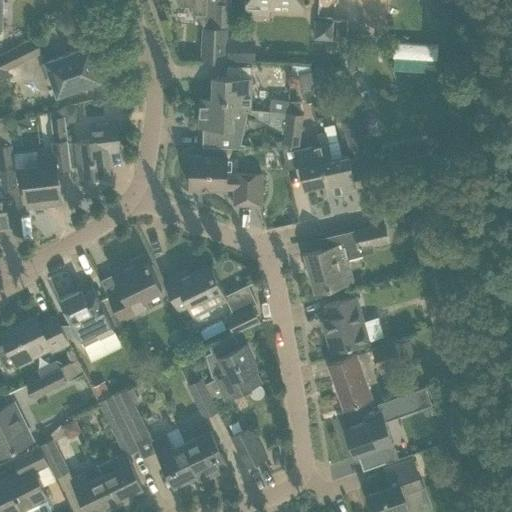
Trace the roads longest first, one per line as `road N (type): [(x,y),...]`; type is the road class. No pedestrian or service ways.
road 1 (track): [(511,457),(484,228),(483,71),(498,0)]
road 2 (residential): [(224,511),(301,475),(304,455),(268,264),(252,246),(135,198)]
road 3 (residential): [(135,198),(150,124),(148,37),(134,0)]
road 4 (unknown): [(252,246),(372,216)]
